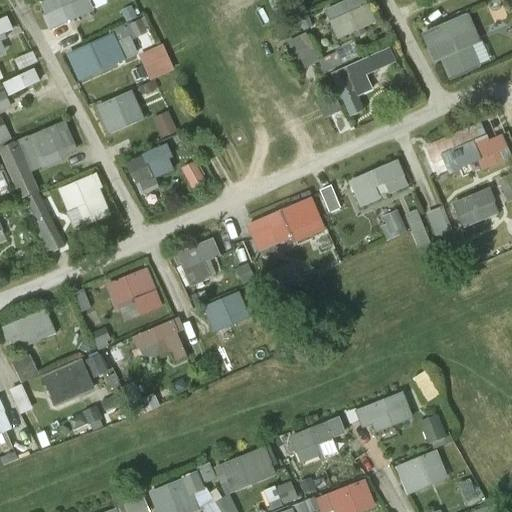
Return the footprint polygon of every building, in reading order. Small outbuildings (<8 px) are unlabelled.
[(50,0),(41,4),(46,16),(43,18),(50,31),(92,12),(88,3),(93,0),(50,0)] [(375,24),(364,0),(351,0),(326,11),(339,40),(375,24)] [(480,44),(468,16),(422,35),(434,64),(441,61),(449,83),(481,70),(472,47),(480,44)] [(13,31),(7,18),(0,21),(0,56),(6,54),(1,43),(6,41),(3,35),(13,31)] [(81,43),(75,30),(56,40),(62,52),(81,43)] [(318,63),(305,35),(287,44),(301,71),(318,63)] [(80,81),(138,55),(130,38),(116,44),(112,36),(68,56),(80,81)] [(361,58),(354,43),(335,52),(337,54),(342,66),(361,58)] [(173,71),(162,46),(138,57),(150,82),(173,71)] [(396,63),(390,50),(345,69),(356,92),(377,83),(373,73),(396,63)] [(20,72),(37,64),(32,53),(15,61),(20,72)] [(325,74),(342,66),(337,54),(319,62),(325,74)] [(35,71),(3,85),(9,98),(40,84),(35,71)] [(157,90),(154,83),(139,89),(142,96),(157,90)] [(143,121),(131,93),(97,108),(109,136),(143,121)] [(0,114),(10,110),(3,94),(0,95),(0,114)] [(350,130),(342,112),(330,117),(338,136),(350,130)] [(176,131),(168,114),(155,120),(162,138),(176,131)] [(507,136),(498,116),(429,146),(428,142),(419,146),(434,182),(478,164),(482,172),(510,160),(506,150),(508,149),(502,138),(507,136)] [(0,144),(10,140),(0,119),(0,144)] [(65,123),(18,142),(31,173),(77,153),(65,123)] [(18,142),(0,149),(0,151),(21,201),(39,193),(31,173),(18,142)] [(167,147),(143,157),(153,181),(155,180),(174,172),(168,159),(172,158),(167,147)] [(143,157),(127,164),(141,197),(159,189),(155,180),(153,181),(143,157)] [(409,187),(398,162),(349,183),(360,208),(380,200),(376,189),(385,186),(389,196),(409,187)] [(205,183),(194,164),(183,170),(194,190),(205,183)] [(93,176),(59,191),(76,231),(111,216),(93,176)] [(511,176),(500,179),(505,200),(511,198),(511,176)] [(389,196),(385,186),(376,189),(380,200),(389,196)] [(340,208),(331,187),(320,192),(329,213),(340,208)] [(489,190),(452,205),(462,229),(499,214),(489,190)] [(22,203),(33,225),(49,217),(38,195),(22,203)] [(325,232),(312,199),(248,226),(259,253),(291,239),(293,245),(325,232)] [(448,232),(439,210),(427,214),(437,237),(448,232)] [(406,233),(397,212),(383,218),(386,226),(392,239),(406,233)] [(430,244),(417,212),(404,217),(418,249),(430,244)] [(65,247),(49,217),(33,225),(49,255),(65,247)] [(392,239),(386,226),(381,228),(386,241),(392,239)] [(219,258),(212,240),(176,255),(184,272),(205,264),(219,258)] [(205,264),(184,272),(191,289),(212,281),(205,264)] [(300,279),(293,264),(277,272),(283,287),(300,279)] [(254,281),(247,265),(237,270),(244,285),(254,281)] [(162,307),(147,270),(107,286),(116,308),(118,307),(124,322),(162,307)] [(324,287),(317,273),(302,280),(309,294),(324,287)] [(90,309),(83,291),(73,295),(80,313),(90,309)] [(250,318),(239,294),(204,309),(215,333),(250,318)] [(55,335),(45,311),(1,330),(11,354),(55,335)] [(175,365),(187,360),(177,334),(184,331),(179,320),(133,339),(142,360),(149,357),(151,363),(171,355),(175,365)] [(105,330),(92,336),(98,350),(112,344),(105,330)] [(92,346),(84,341),(79,350),(87,355),(92,346)] [(39,377),(30,357),(12,364),(21,385),(39,377)] [(106,373),(99,357),(86,363),(93,379),(106,373)] [(82,361),(42,379),(55,408),(95,391),(82,361)] [(427,369),(416,375),(428,400),(439,394),(427,369)] [(32,411),(21,386),(9,392),(20,416),(32,411)] [(412,419),(403,394),(356,411),(362,429),(372,425),(375,433),(412,419)] [(113,399),(103,403),(107,412),(117,407),(113,399)] [(12,430),(0,403),(0,435),(6,433),(12,430)] [(101,420),(96,408),(84,414),(89,425),(101,420)] [(445,437),(437,417),(421,423),(428,443),(445,437)] [(345,435),(339,419),(289,438),(295,455),(298,454),(301,464),(319,458),(315,447),(345,435)] [(0,454),(13,449),(6,433),(0,435),(0,454)] [(265,449),(214,469),(226,497),(229,496),(276,477),(265,449)] [(445,478),(435,455),(400,469),(410,493),(445,478)] [(210,468),(197,473),(203,487),(216,482),(210,468)] [(185,480),(150,494),(156,511),(196,511),(198,511),(191,496),(204,491),(203,487),(197,473),(184,478),(185,480)] [(367,511),(375,509),(365,481),(328,495),(334,511),(367,511)] [(480,503),(469,481),(459,486),(470,508),(480,503)] [(275,489),(282,507),(298,501),(290,483),(275,489)] [(275,488),(265,492),(272,511),(282,507),(275,489),(275,488)] [(149,511),(140,490),(124,497),(130,511),(149,511)] [(207,490),(204,491),(191,496),(198,511),(201,510),(202,511),(220,511),(215,504),(207,490)] [(320,511),(334,511),(328,495),(316,500),(320,511)] [(226,497),(215,504),(220,511),(236,511),(229,496),(226,497)] [(308,511),(318,511),(320,511),(316,500),(306,504),(308,511)]
